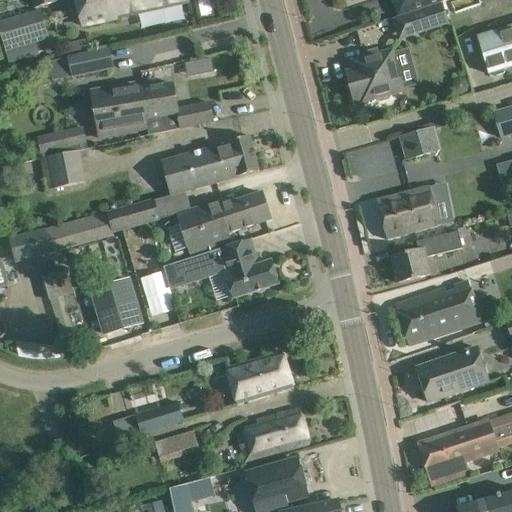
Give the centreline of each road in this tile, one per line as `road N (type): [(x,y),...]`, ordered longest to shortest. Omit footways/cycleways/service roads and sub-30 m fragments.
road 1 (residential): [(0,371),(18,380),(77,380),(348,298)]
road 2 (tertiary): [(348,298),(272,0)]
road 3 (tertiary): [(392,511),(348,298)]
